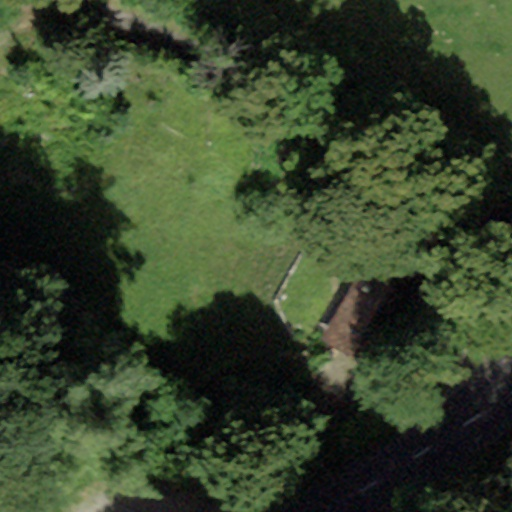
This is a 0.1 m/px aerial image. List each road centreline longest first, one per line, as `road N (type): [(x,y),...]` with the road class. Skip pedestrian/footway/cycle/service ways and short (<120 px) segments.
road 1 (track): [(511,214),(278,66),(102,0)]
road 2 (secondary): [(511,393),(321,511)]
